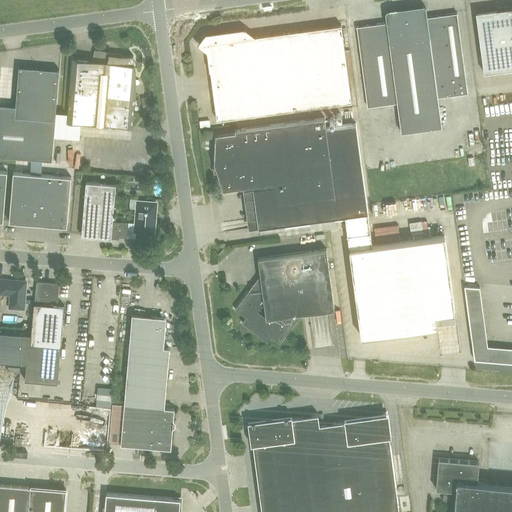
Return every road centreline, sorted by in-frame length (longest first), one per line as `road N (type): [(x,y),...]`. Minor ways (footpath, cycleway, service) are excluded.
road 1 (unclassified): [(511,399),(207,373)]
road 2 (unclassified): [(194,272),(159,11)]
road 3 (unknown): [(86,21),(89,41),(135,42),(143,50),(139,158),(96,159)]
road 4 (unclassified): [(221,475),(0,458)]
road 5 (unclassified): [(0,257),(194,272)]
road 6 (unclassified): [(0,33),(159,11)]
